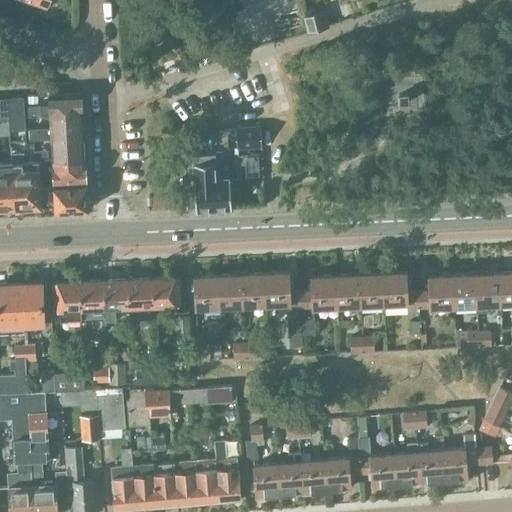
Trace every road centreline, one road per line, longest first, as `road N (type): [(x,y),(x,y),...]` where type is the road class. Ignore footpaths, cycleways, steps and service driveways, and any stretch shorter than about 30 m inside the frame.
road 1 (secondary): [(109,238),(511,219)]
road 2 (residential): [(109,238),(102,72)]
